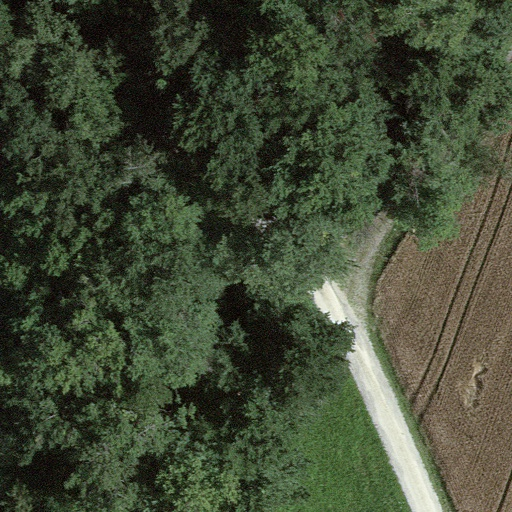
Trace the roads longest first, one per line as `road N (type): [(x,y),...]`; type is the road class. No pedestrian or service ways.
road 1 (track): [(0,373),(50,238),(142,95)]
road 2 (track): [(511,57),(405,187),(345,308)]
